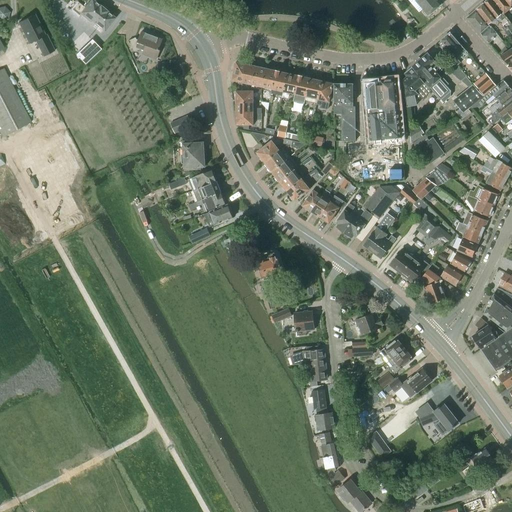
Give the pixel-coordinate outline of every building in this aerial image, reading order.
[(84,8),(76,1),(69,11),(77,17),(79,14),(89,22),(91,21),(103,30),(113,18),(106,11),(100,6),(99,6),(92,0),(91,0),(90,0),(88,3),(84,8)] [(408,0),(411,3),(415,0),(428,16),(442,4),(438,0),(408,0)] [(511,25),(503,13),(492,0),(487,0),(483,3),(490,13),(498,23),(503,29),(506,26),(511,34),(511,25)] [(507,2),(505,0),(492,0),(503,13),(507,10),(510,13),(511,11),(511,5),(508,0),(507,2)] [(490,13),(483,3),(477,9),(476,9),(489,26),(490,26),(497,35),(503,29),(498,23),(490,13)] [(489,26),(476,9),(466,18),(481,34),(484,32),(489,26)] [(19,22),(29,43),(35,40),(43,56),(54,50),(46,34),(45,34),(35,14),(19,22)] [(490,26),(489,26),(484,32),(481,34),(489,44),(498,35),(497,35),(490,26)] [(158,50),(162,39),(141,31),(138,40),(136,39),(136,37),(129,40),(134,52),(140,49),(149,53),(148,56),(157,60),(160,51),(158,50)] [(450,33),(438,43),(443,49),(450,57),(457,65),(460,62),(457,58),(460,55),(463,58),(468,54),(450,33)] [(91,40),(75,55),(77,57),(76,58),(77,59),(78,58),(83,64),(99,50),(91,40)] [(508,65),(511,61),(511,48),(500,56),(507,65),(508,65)] [(403,83),(402,83),(405,97),(418,94),(422,98),(432,89),(429,86),(430,85),(443,99),(450,92),(450,89),(446,84),(448,82),(444,78),(442,80),(439,77),(440,76),(436,72),(441,68),(428,53),(427,53),(412,67),(404,73),(407,77),(406,78),(404,79),(403,81),(403,83)] [(450,57),(446,61),(452,69),(450,71),(460,80),(461,80),(469,87),(454,99),(461,108),(463,111),(467,108),(476,101),(477,102),(479,100),(482,97),(476,88),(475,89),(472,85),(466,77),(466,76),(457,65),(450,57)] [(242,82),(245,68),(246,64),(236,62),(232,81),(236,81),(236,83),(241,84),(242,83),(242,82)] [(251,85),(256,67),(256,66),(246,64),(245,68),(242,82),(242,83),(251,85)] [(265,73),(266,68),(256,66),(256,67),(251,85),(261,87),(262,87),(262,83),(265,73)] [(0,131),(3,137),(31,122),(3,68),(0,70),(0,131)] [(272,89),(276,70),(276,71),(266,68),(265,73),(262,83),(262,87),(261,87),(272,90),(272,89)] [(283,91),(287,73),(280,72),(280,71),(276,70),(272,89),(272,90),(271,94),(281,96),(282,92),(282,91),(283,91)] [(282,96),(281,98),(288,100),(289,94),(294,95),(294,94),(297,79),(298,76),(287,73),(283,91),(282,91),(282,92),(281,96),(282,96)] [(486,74),(473,85),(476,88),(482,97),(496,86),(486,74)] [(294,95),(293,101),(303,104),(305,97),(307,86),(309,78),(302,77),(303,76),(298,75),(298,76),(297,79),(294,94),(294,95)] [(307,86),(305,97),(317,100),(317,99),(319,88),(321,81),(309,78),(307,86)] [(380,82),(365,84),(372,141),(387,139),(388,140),(403,138),(396,79),(380,81),(380,82)] [(482,97),(479,100),(482,103),(492,95),(495,99),(509,87),(503,80),(499,83),(499,84),(496,86),(482,97)] [(317,100),(316,105),(320,105),(319,108),(327,110),(329,103),(333,84),(321,81),(319,88),(317,99),(317,100)] [(355,141),(355,136),(355,106),(352,106),(352,103),(353,103),(353,84),(333,83),(334,114),(342,114),(342,141),(355,141)] [(490,110),(485,113),(488,117),(491,114),(492,113),(497,109),(511,96),(511,90),(509,87),(495,99),(498,102),(496,104),(496,103),(489,109),(490,110)] [(236,102),(253,102),(253,91),(236,91),(236,102)] [(511,96),(497,109),(502,116),(511,108),(511,96)] [(261,113),(261,108),(253,108),(253,102),(236,102),(236,114),(248,114),(253,113),(261,113)] [(461,108),(456,112),(461,119),(470,112),(467,108),(463,111),(461,108)] [(501,117),(500,118),(503,122),(507,119),(510,116),(511,118),(511,108),(502,116),(501,117)] [(253,125),(253,120),(261,120),(261,113),(253,113),(248,114),(236,114),(236,125),(243,125),(248,125),(253,125)] [(191,126),(187,116),(171,123),(175,133),(191,126)] [(280,125),(277,136),(285,137),(286,133),(287,127),(289,122),(281,120),(280,125)] [(497,124),(493,127),(498,133),(503,130),(497,124)] [(419,125),(410,130),(411,143),(412,142),(422,136),(421,135),(424,133),(419,125)] [(252,132),(251,133),(258,142),(266,136),(265,135),(252,132)] [(479,141),(495,157),(504,148),(487,132),(479,141)] [(314,136),(312,144),(321,146),(323,138),(314,136)] [(444,153),(433,137),(428,140),(427,138),(421,142),(419,139),(413,143),(415,146),(414,147),(427,166),(440,156),(444,153)] [(205,161),(206,160),(205,149),(204,148),(203,142),(192,143),(192,141),(184,141),(185,148),(183,149),(184,163),(185,163),(186,170),(199,169),(199,167),(205,166),(205,161)] [(264,162),(279,150),(272,143),(270,142),(256,152),(260,157),(260,159),(262,161),(263,161),(264,162)] [(271,171),(286,160),(279,150),(264,162),(268,167),(268,168),(269,171),(271,171)] [(450,156),(446,160),(456,165),(459,161),(450,156)] [(305,166),(312,161),(310,157),(303,163),(305,166)] [(493,171),(507,179),(509,174),(510,175),(511,171),(511,170),(511,169),(511,168),(496,159),(493,165),(486,161),(483,166),(493,171)] [(286,160),(271,171),(275,177),(275,178),(277,180),(278,180),(279,181),(292,172),(294,170),(286,160)] [(329,172),(333,166),(329,162),(321,171),(325,175),(329,172)] [(442,164),(436,167),(438,168),(445,174),(447,175),(450,170),(442,164)] [(334,166),(333,166),(329,172),(335,176),(340,171),(334,166)] [(507,179),(493,171),(483,166),(481,170),(486,173),(487,171),(491,174),(486,182),(500,190),(501,188),(502,189),(504,185),(503,185),(507,179)] [(425,178),(426,179),(431,184),(445,174),(438,168),(425,178)] [(212,170),(194,177),(198,189),(212,184),(216,182),(214,176),(215,175),(213,172),(212,172),(212,170)] [(294,170),(292,172),(279,181),(283,186),(283,188),(284,190),(286,190),(287,191),(302,180),(294,170)] [(345,179),(341,185),(346,188),(350,183),(345,179)] [(419,185),(428,193),(434,187),(431,184),(426,179),(419,185)] [(302,180),(287,191),(290,196),(290,197),(292,200),(293,200),(295,201),(309,190),(302,180)] [(198,189),(193,190),(197,201),(200,200),(202,200),(220,192),(220,191),(220,188),(218,186),(216,182),(212,184),(198,189)] [(313,188),(302,205),(306,208),(305,209),(309,212),(310,211),(313,208),(323,194),(319,191),(321,186),(318,184),(313,188)] [(399,191),(391,185),(379,187),(365,207),(380,218),(399,191)] [(428,193),(419,185),(413,191),(421,199),(428,193)] [(478,186),(474,192),(470,190),(468,195),(485,202),(494,206),(498,194),(478,186)] [(401,192),(414,204),(419,199),(405,187),(401,192)] [(313,208),(310,211),(314,214),(318,217),(319,216),(319,217),(322,212),(332,199),(333,197),(329,194),(330,192),(326,189),(323,194),(313,208)] [(197,201),(196,202),(198,206),(202,205),(204,204),(207,210),(225,203),(224,202),(225,201),(223,198),(222,198),(221,194),(220,192),(202,200),(200,200),(197,201)] [(322,212),(319,217),(323,219),(322,220),(326,223),(327,222),(329,223),(340,205),(343,201),(339,198),(334,195),(333,197),(332,199),(322,212)] [(485,202),(468,195),(467,199),(475,210),(474,210),(489,216),(494,206),(485,202)] [(196,202),(189,205),(191,210),(198,207),(198,206),(196,202)] [(351,238),(353,236),(355,234),(357,236),(372,215),(366,211),(359,220),(350,214),(354,208),(349,204),(337,221),(339,223),(336,227),(344,233),(345,235),(348,237),(350,237),(351,238)] [(228,205),(209,212),(205,214),(209,226),(233,218),(230,211),(231,210),(230,207),(228,206),(228,205)] [(438,226),(427,216),(422,211),(415,220),(420,224),(416,229),(428,239),(438,226)] [(483,232),(488,220),(468,212),(463,223),(483,232)] [(376,227),(363,245),(365,247),(366,248),(369,251),(371,251),(373,252),(384,238),(387,235),(384,233),(394,219),(387,213),(377,228),(376,227)] [(483,232),(463,223),(459,222),(456,229),(464,233),(463,236),(478,243),(483,232)] [(452,238),(438,226),(428,239),(425,243),(429,246),(433,240),(436,239),(437,238),(444,237),(449,242),(452,238)] [(211,235),(207,227),(193,234),(196,242),(211,235)] [(384,238),(373,252),(381,258),(395,239),(391,236),(388,241),(384,238)] [(472,256),(477,245),(462,239),(457,250),(472,256)] [(401,249),(390,263),(395,267),(394,268),(401,273),(413,258),(414,256),(408,251),(406,253),(401,249)] [(464,271),(470,260),(456,252),(450,263),(464,271)] [(258,262),(263,281),(266,292),(265,293),(269,309),(281,306),(276,289),(272,291),(269,279),(274,278),(273,275),(281,273),(276,254),(274,253),(269,254),(268,257),(268,259),(258,262)] [(413,258),(401,273),(407,278),(408,279),(409,277),(414,281),(421,272),(421,271),(424,267),(427,264),(422,260),(420,261),(414,256),(413,258)] [(456,285),(463,274),(448,265),(441,276),(456,285)] [(428,269),(422,277),(431,284),(424,286),(427,293),(424,294),(425,299),(429,298),(431,303),(445,298),(439,281),(441,278),(435,274),(428,269)] [(504,273),(498,285),(511,291),(511,276),(508,275),(504,273)] [(506,331),(511,327),(511,307),(493,293),(483,313),(506,331)] [(291,315),(288,309),(272,316),(275,322),(291,315)] [(312,311),(308,312),(294,313),(296,328),(295,328),(296,331),(299,331),(314,329),(312,311)] [(380,325),(382,324),(380,318),(378,319),(375,313),(366,317),(365,316),(362,317),(362,318),(356,320),(358,327),(355,328),(358,335),(361,334),(361,335),(381,327),(380,325)] [(477,324),(476,324),(477,325),(480,328),(481,328),(485,322),(484,322),(482,320),(481,319),(480,319),(480,320),(479,321),(477,324)] [(496,338),(499,337),(495,331),(493,332),(488,326),(472,337),(481,349),(496,339),(496,338)] [(496,339),(481,349),(495,371),(497,369),(498,370),(500,369),(499,368),(511,359),(511,327),(506,331),(501,335),(499,337),(496,338),(496,339)] [(403,349),(404,348),(396,338),(378,353),(386,362),(403,349)] [(354,356),(372,355),(371,347),(353,349),(354,356)] [(393,374),(413,358),(407,352),(404,348),(403,349),(386,362),(390,368),(389,369),(393,374)] [(325,358),(324,349),(301,351),(289,355),(292,365),(311,363),(311,360),(325,358)] [(327,379),(325,358),(311,360),(311,363),(312,380),(327,379)] [(506,386),(506,387),(511,383),(511,367),(499,376),(502,380),(501,381),(504,387),(506,386)] [(404,385),(402,386),(403,388),(410,397),(417,392),(431,380),(431,379),(432,378),(428,373),(427,374),(422,369),(412,377),(411,376),(407,380),(402,383),(404,385)] [(379,381),(383,387),(385,386),(394,379),(389,373),(380,379),(381,380),(379,381)] [(398,378),(389,385),(393,389),(395,392),(396,390),(399,388),(402,386),(404,385),(402,383),(398,378)] [(389,385),(384,388),(388,393),(393,389),(389,385)] [(317,431),(334,429),(332,413),(326,413),(325,413),(325,410),(326,410),(326,408),(324,390),(312,391),(314,409),(316,409),(317,415),(315,415),(317,431)] [(427,403),(415,412),(420,419),(423,426),(439,419),(440,420),(440,421),(435,425),(442,435),(448,430),(448,431),(459,423),(444,403),(434,410),(433,411),(427,403)] [(365,417),(369,414),(363,406),(357,410),(355,411),(355,412),(356,418),(357,424),(358,430),(359,435),(367,429),(365,417)] [(391,451),(376,431),(367,438),(382,458),(391,451)] [(322,443),(331,441),(330,432),(320,434),(322,443)] [(324,457),(338,454),(336,443),(321,446),(322,448),(324,457)] [(485,448),(477,455),(476,454),(467,461),(470,465),(469,466),(474,473),(479,469),(480,469),(481,468),(482,469),(485,466),(493,459),(493,458),(494,457),(490,452),(489,453),(485,448)] [(336,470),(335,467),(341,466),(338,454),(324,457),(326,469),(328,477),(334,472),(334,470),(336,470)] [(455,460),(449,465),(453,469),(459,465),(455,460)] [(333,487),(342,479),(337,472),(327,480),(333,487)] [(358,511),(360,511),(371,504),(361,491),(359,492),(350,480),(338,489),(347,501),(349,500),(358,511)] [(423,484),(414,490),(419,497),(428,490),(423,484)] [(480,499),(462,506),(464,511),(477,511),(484,509),(480,499)]
